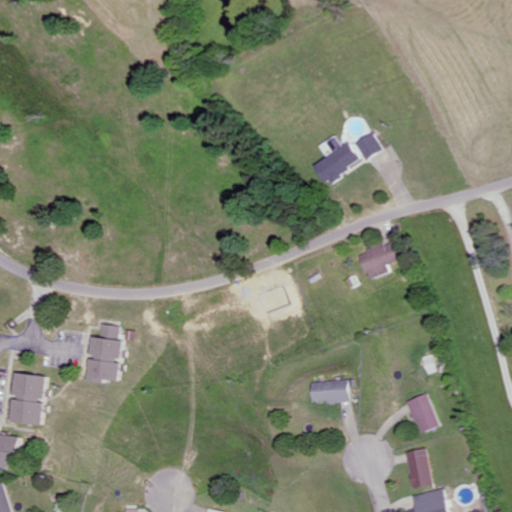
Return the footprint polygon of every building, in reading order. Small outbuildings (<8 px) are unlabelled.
[(388,150),(377,134),(361,144),(372,161),(388,150)] [(366,164),(355,145),(318,165),(329,184),(366,164)] [(399,244),(390,246),(389,245),(365,253),(374,280),(395,274),(392,265),(405,261),(399,244)] [(99,338),(94,383),(111,385),(111,381),(126,383),(131,340),(126,339),(127,327),(108,325),(107,339),(99,338)] [(426,358),(431,375),(440,372),(435,355),(426,358)] [(16,423),(48,427),(54,378),(22,374),(16,423)] [(315,382),(316,403),(354,402),(354,388),(359,388),(359,381),(315,382)] [(412,403),(426,436),(445,427),(431,395),(412,403)] [(0,468),(24,469),(25,437),(2,436),(0,468)] [(439,486),(430,449),(410,454),(418,490),(439,486)] [(0,511),(15,511),(9,484),(0,486),(0,511)] [(453,511),(449,490),(417,497),(420,510),(415,511),(453,511)]
